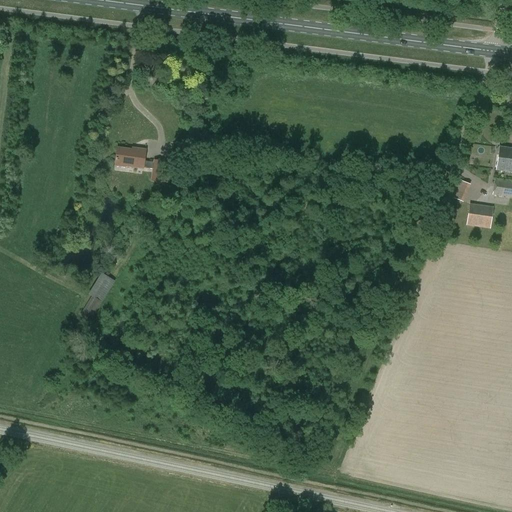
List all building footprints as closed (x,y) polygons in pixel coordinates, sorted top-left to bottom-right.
[(511,172),(511,149),(499,147),(496,170),(511,172)] [(143,168),(152,169),(153,162),(144,161),(146,151),(137,150),(137,151),(117,148),(115,166),(125,167),(125,166),(143,169),(143,168)] [(153,162),(152,169),(151,181),(169,184),(172,163),(163,162),(153,160),(153,162)] [(511,198),(511,181),(494,179),(492,196),(511,198)] [(470,185),(458,180),(455,187),(467,192),(470,185)] [(490,229),(493,207),(469,204),(466,226),(490,229)] [(103,273),(88,295),(102,304),(116,281),(103,273)] [(262,447),(269,435),(255,427),(248,439),(262,447)]
